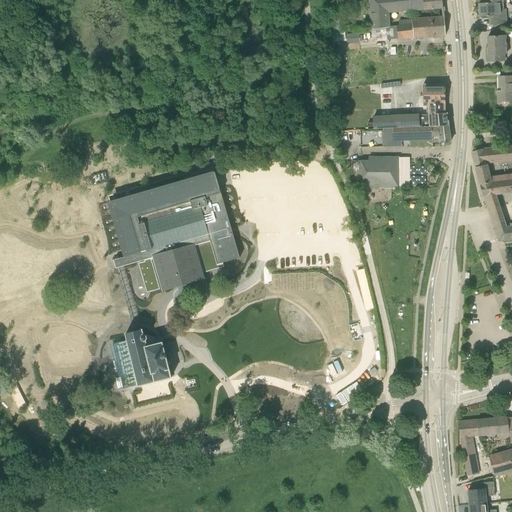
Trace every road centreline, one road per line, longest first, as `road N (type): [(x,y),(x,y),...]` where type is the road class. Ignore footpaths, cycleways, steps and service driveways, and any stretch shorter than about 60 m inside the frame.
road 1 (unclassified): [(0,501),(324,419),(425,402)]
road 2 (secondary): [(446,217),(427,311),(425,402)]
road 3 (secondary): [(443,398),(456,216)]
road 4 (secondary): [(461,145),(456,0)]
